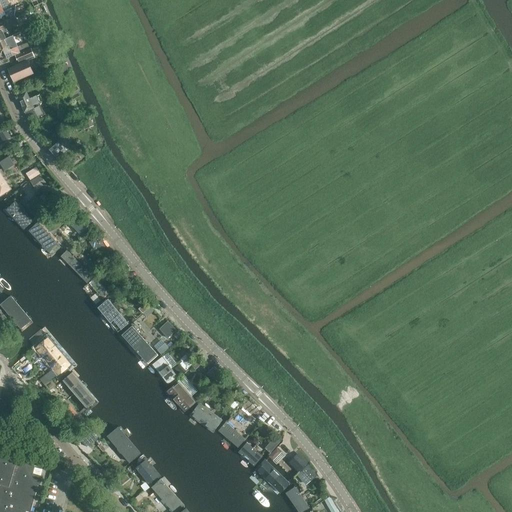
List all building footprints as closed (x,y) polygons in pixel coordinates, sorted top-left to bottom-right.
[(0,12),(0,18),(1,18),(3,22),(12,17),(9,9),(0,12)] [(8,58),(20,53),(30,49),(27,42),(17,47),(18,49),(10,53),(9,51),(11,51),(6,38),(0,41),(0,55),(6,53),(8,58)] [(34,56),(31,48),(30,49),(20,53),(23,61),(34,56)] [(32,74),(27,61),(8,69),(14,82),(32,74)] [(42,114),(39,106),(40,105),(36,96),(30,99),(27,92),(17,96),(25,113),(28,120),(42,114)] [(94,126),(91,117),(83,119),(86,129),(94,126)] [(0,132),(4,140),(11,137),(7,129),(0,131),(0,132)] [(66,151),(59,142),(50,150),(57,159),(66,151)] [(0,161),(0,162),(5,171),(15,164),(10,155),(0,161)] [(37,166),(26,172),(37,190),(47,183),(37,166)] [(0,198),(0,199),(12,192),(0,170),(0,198)] [(30,226),(37,220),(16,197),(9,204),(30,226)] [(79,219),(72,226),(80,235),(87,228),(79,219)] [(33,230),(57,256),(65,249),(41,223),(33,230)] [(67,250),(60,256),(87,284),(94,277),(67,250)] [(103,301),(110,295),(95,278),(88,284),(103,301)] [(0,303),(16,324),(24,317),(5,294),(0,297),(0,303)] [(111,298),(105,303),(126,328),(132,323),(111,298)] [(160,328),(168,337),(177,329),(169,320),(160,328)] [(154,359),(160,354),(134,325),(128,331),(154,359)] [(36,347),(59,375),(71,365),(48,337),(36,347)] [(162,353),(170,347),(166,342),(158,348),(162,353)] [(183,374),(197,359),(189,352),(175,367),(183,374)] [(164,357),(154,365),(169,384),(179,376),(164,357)] [(206,374),(215,383),(223,375),(214,366),(206,374)] [(70,375),(63,382),(96,418),(103,412),(70,375)] [(180,381),(167,392),(185,412),(198,401),(180,381)] [(199,404),(190,418),(214,435),(223,422),(199,404)] [(227,422),(219,432),(238,449),(247,440),(227,422)] [(120,426),(108,436),(131,463),(143,454),(120,426)] [(272,452),(278,443),(272,439),(266,448),(272,452)] [(248,442),(239,452),(254,466),(264,456),(248,442)] [(290,462),(299,472),(307,464),(298,454),(290,462)] [(30,511),(41,476),(32,474),(35,466),(0,455),(0,511),(30,511)] [(149,486),(158,478),(141,459),(133,466),(149,486)] [(265,459),(255,469),(281,494),(291,484),(265,459)] [(297,475),(306,485),(317,477),(308,465),(300,472),(297,475)] [(178,511),(185,506),(162,480),(152,489),(172,511),(178,511)] [(305,511),(310,509),(297,487),(286,494),(298,511),(305,511)] [(327,498),(333,511),(336,511),(338,511),(331,497),(327,498)]
